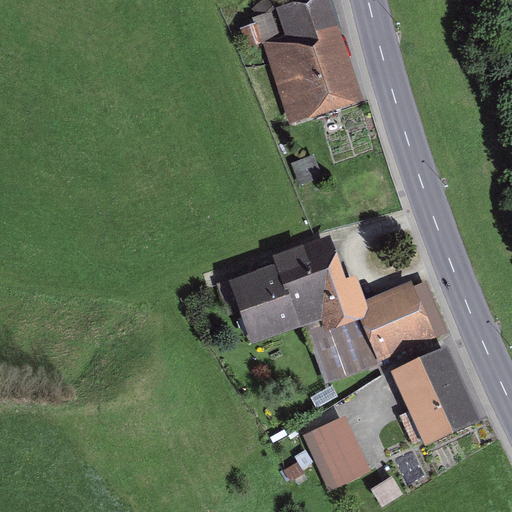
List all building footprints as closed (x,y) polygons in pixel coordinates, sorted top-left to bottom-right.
[(276,39),(268,15),(274,8),(265,0),(264,0),(253,10),(260,18),(255,20),(257,26),(245,30),(249,45),(260,42),(264,43),(276,39)] [(329,35),(318,1),(287,12),(298,45),(329,35)] [(349,96),(329,35),(298,45),(272,53),(294,119),(314,113),(312,108),(349,96)] [(234,276),(260,350),(348,319),(321,245),(234,276)] [(427,336),(407,290),(347,316),(367,362),(427,336)] [(402,417),(414,443),(469,420),(441,357),(397,377),(402,390),(409,387),(419,409),(402,417)] [(307,440),(329,487),(364,471),(342,423),(307,440)] [(399,493),(391,481),(374,491),(382,504),(399,493)]
